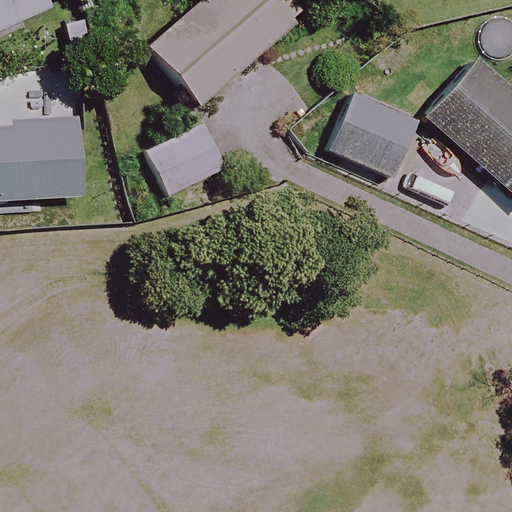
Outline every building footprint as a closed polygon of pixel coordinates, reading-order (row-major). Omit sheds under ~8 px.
[(0,0),(0,32),(43,13),(37,0),(0,0)] [(294,22),(275,0),(205,0),(144,53),(191,109),(294,22)] [(511,104),(467,68),(419,127),(511,202),(511,104)] [(410,124),(347,94),(319,151),(382,181),(410,124)] [(0,205),(75,200),(70,120),(5,125),(5,130),(0,130),(0,205)] [(217,174),(197,130),(140,156),(161,200),(217,174)]
